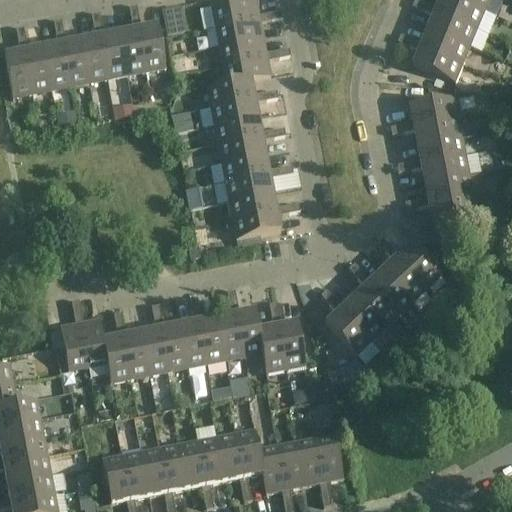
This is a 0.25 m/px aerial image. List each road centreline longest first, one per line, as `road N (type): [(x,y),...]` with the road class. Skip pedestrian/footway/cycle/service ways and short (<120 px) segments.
road 1 (residential): [(323,266),(386,208),(368,78),(400,0)]
road 2 (residential): [(289,0),(304,73),(293,104),(323,266)]
road 3 (residential): [(55,299),(323,266)]
